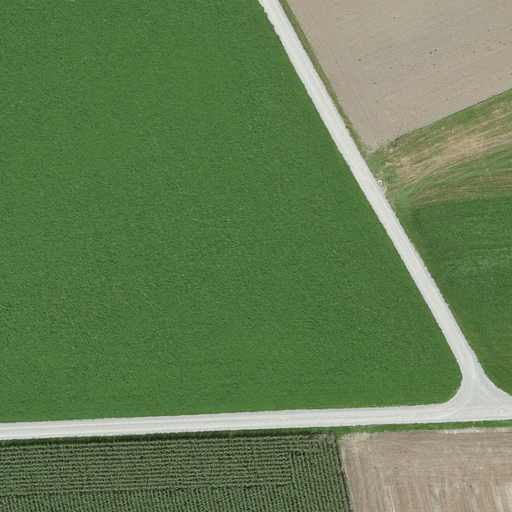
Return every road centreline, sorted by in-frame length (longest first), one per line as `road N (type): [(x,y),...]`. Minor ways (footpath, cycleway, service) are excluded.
road 1 (track): [(511,409),(0,431)]
road 2 (track): [(270,0),(475,374),(481,410)]
